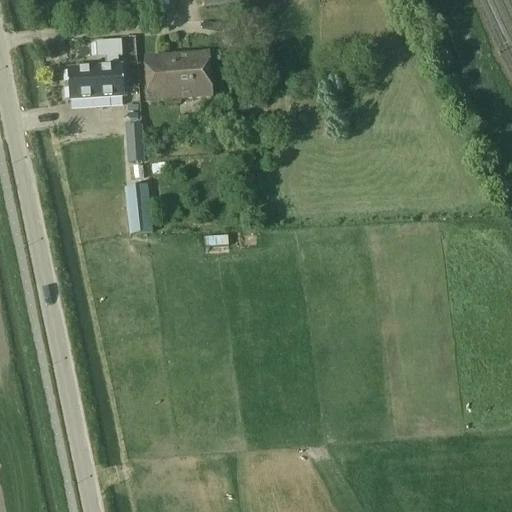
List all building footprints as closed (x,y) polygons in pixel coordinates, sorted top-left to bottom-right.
[(203,0),(205,9),(277,0),(203,0)] [(105,68),(67,71),(69,103),(125,99),(123,67),(119,67),(118,59),(122,58),(121,42),(95,44),(96,60),(105,59),(105,68)] [(208,56),(146,60),(149,102),(212,98),(208,56)] [(127,127),(129,164),(143,163),(141,127),(127,127)] [(153,236),(148,187),(124,189),(129,238),(153,236)]
